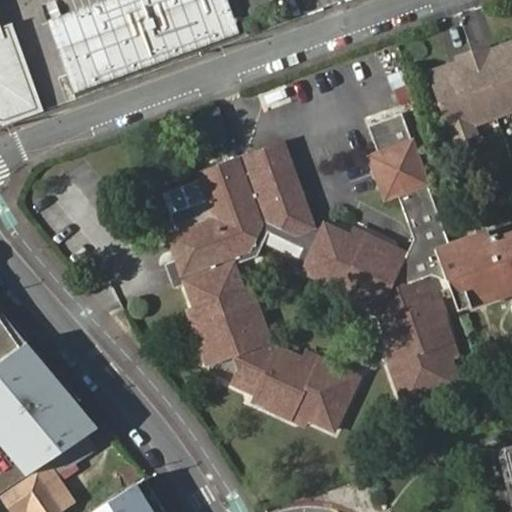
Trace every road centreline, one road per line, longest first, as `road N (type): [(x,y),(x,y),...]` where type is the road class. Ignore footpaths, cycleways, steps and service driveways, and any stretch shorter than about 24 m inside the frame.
road 1 (residential): [(0,159),(440,0)]
road 2 (tertiary): [(215,511),(178,453),(0,242)]
